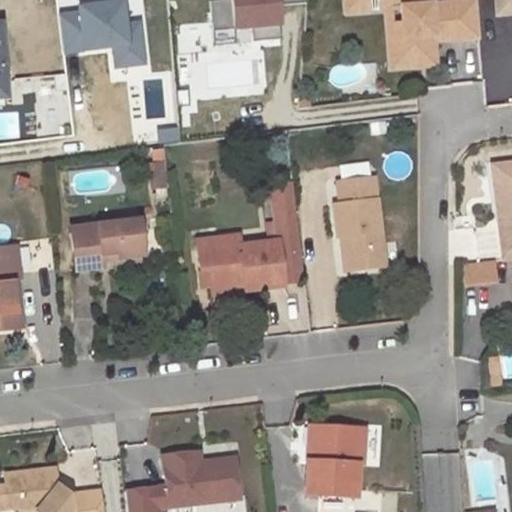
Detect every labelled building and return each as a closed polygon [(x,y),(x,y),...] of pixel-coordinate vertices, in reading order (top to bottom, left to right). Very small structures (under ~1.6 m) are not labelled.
[(282,0),(230,0),(235,30),(285,24),(282,0)] [(423,0),(338,0),(339,11),(362,9),(361,0),(373,0),(374,8),(394,6),(396,22),(397,36),(391,36),(393,54),(429,51),(428,39),(473,35),(469,0),(460,0),(424,3),(423,0)] [(511,0),(489,0),(490,14),(511,12),(511,0)] [(230,1),(212,2),(214,30),(232,28),(230,1)] [(128,5),(76,11),(81,49),(131,43),(128,5)] [(396,22),(382,23),(386,68),(430,64),(429,51),(393,54),(391,36),(397,36),(396,22)] [(0,102),(13,101),(3,24),(0,24),(0,102)] [(511,161),(490,164),(492,187),(507,185),(507,191),(503,198),(506,221),(496,222),(501,257),(511,255),(511,161)] [(150,164),(150,190),(166,189),(165,163),(150,164)] [(366,174),(329,178),(331,200),(326,201),(329,233),(332,233),(338,232),(342,267),(376,263),(366,174)] [(507,185),(492,187),(496,222),(506,221),(503,198),(507,191),(507,185)] [(132,215),(62,223),(67,265),(95,262),(94,255),(94,249),(110,248),(110,253),(136,250),(132,215)] [(230,231),(209,233),(210,242),(189,245),(191,266),(200,265),(202,283),(235,279),(236,286),(275,282),(269,237),(231,241),(230,231)] [(338,232),(332,233),(336,268),(342,267),(338,232)] [(209,233),(188,236),(189,245),(210,242),(209,233)] [(4,241),(0,241),(0,323),(13,322),(4,241)] [(511,255),(501,257),(493,282),(508,280),(511,265),(511,255)] [(235,279),(202,283),(203,290),(236,286),(235,279)] [(459,361),(462,388),(471,386),(468,359),(459,361)] [(355,428),(309,426),(308,461),(303,460),(301,494),(351,496),(352,464),(357,464),(359,445),(353,445),(355,428)] [(194,452),(157,457),(161,487),(120,493),(122,511),(150,511),(150,509),(235,498),(231,464),(196,469),(195,462),(194,452)] [(230,458),(195,462),(196,469),(231,464),(230,458)] [(50,470),(0,476),(0,479),(1,488),(0,487),(0,511),(15,509),(14,511),(98,511),(96,492),(64,495),(52,486),(50,470)]
